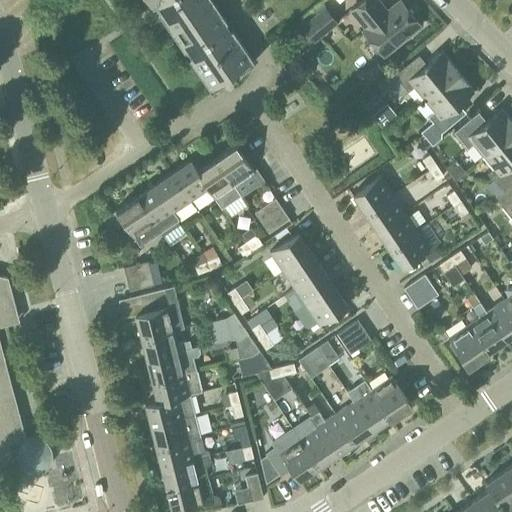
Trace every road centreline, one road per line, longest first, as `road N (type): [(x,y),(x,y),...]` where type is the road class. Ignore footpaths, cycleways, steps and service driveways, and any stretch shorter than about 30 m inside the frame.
road 1 (residential): [(466,416),(246,88)]
road 2 (tertiary): [(121,511),(45,215)]
road 3 (tertiary): [(45,215),(0,30)]
road 4 (residential): [(327,511),(466,416)]
road 5 (residential): [(143,151),(246,88)]
